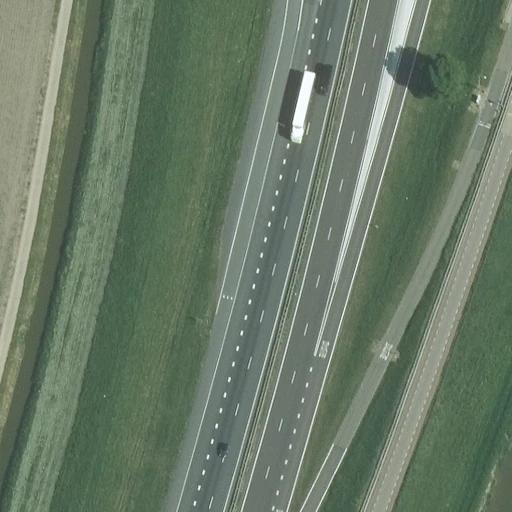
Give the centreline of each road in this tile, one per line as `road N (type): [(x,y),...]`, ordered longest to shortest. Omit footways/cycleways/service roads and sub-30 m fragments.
road 1 (motorway): [(256,511),(382,0)]
road 2 (motorway): [(335,11),(208,511)]
road 3 (tertiary): [(378,511),(511,128)]
